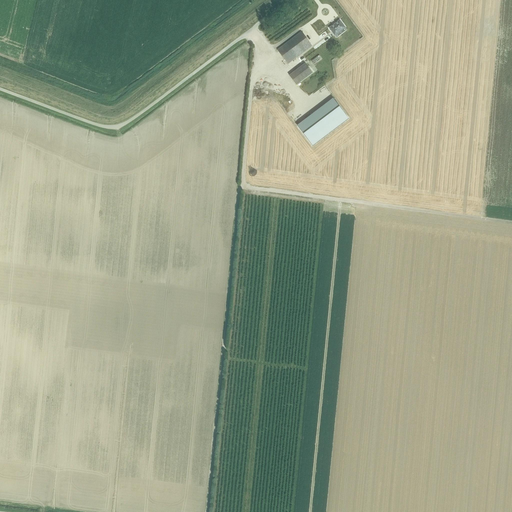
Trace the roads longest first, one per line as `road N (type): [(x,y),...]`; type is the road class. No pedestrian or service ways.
road 1 (track): [(207,511),(255,43)]
road 2 (unclassified): [(0,89),(118,126),(291,0)]
road 3 (track): [(239,185),(430,212)]
